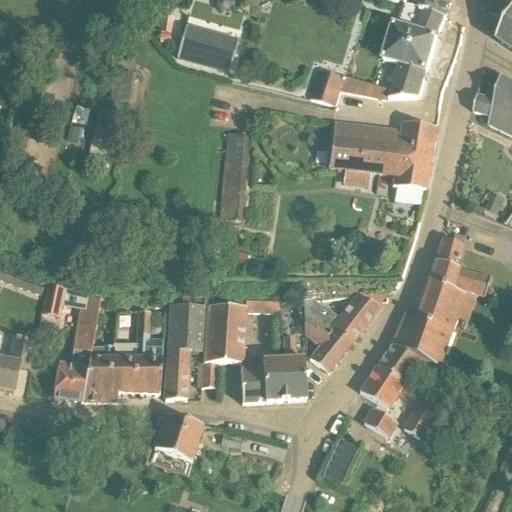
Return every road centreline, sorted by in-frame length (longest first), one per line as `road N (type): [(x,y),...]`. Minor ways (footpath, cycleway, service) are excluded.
road 1 (residential): [(318,431),(410,285),(428,241),(469,45)]
road 2 (residential): [(318,431),(280,417),(87,420),(0,411)]
